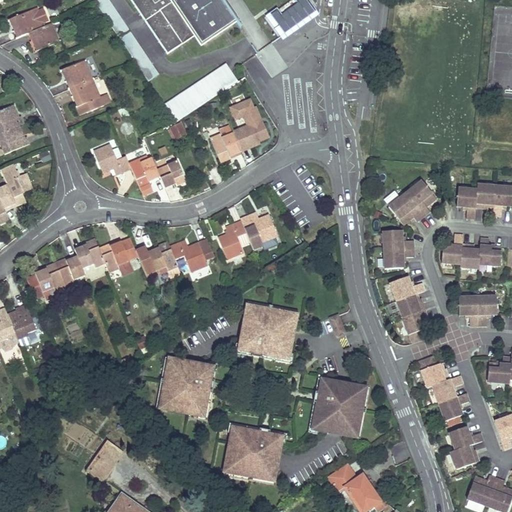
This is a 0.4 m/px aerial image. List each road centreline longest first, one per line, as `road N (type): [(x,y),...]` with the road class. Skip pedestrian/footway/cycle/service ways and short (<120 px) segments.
road 1 (residential): [(338,147),(296,150),(200,206),(158,215),(80,207)]
road 2 (residential): [(384,363),(352,270),(338,147)]
road 3 (residential): [(454,338),(426,250),(431,237),(450,226),(511,231)]
road 4 (residential): [(80,207),(49,109),(0,58)]
road 5 (residential): [(435,511),(384,363)]
road 6 (residential): [(338,147),(330,78),(339,0)]
